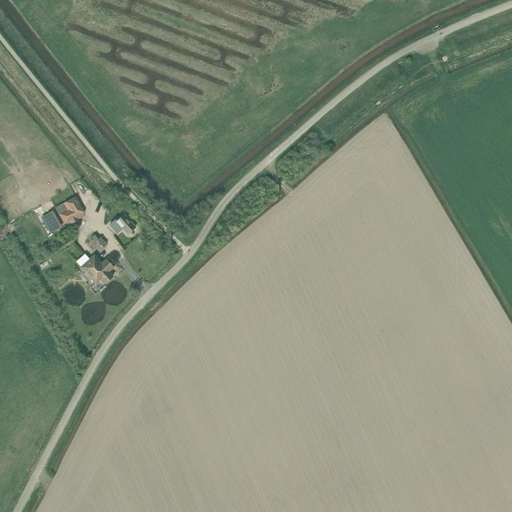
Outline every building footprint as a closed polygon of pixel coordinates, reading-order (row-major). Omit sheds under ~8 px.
[(67,213),(61,217),(65,224),(70,221),(72,223),(84,216),(84,212),(75,196),(62,204),(66,210),(67,213)] [(62,204),(55,208),(59,215),(66,210),(62,204)] [(52,210),(45,214),(55,231),(62,227),(52,210)] [(115,220),(109,225),(117,233),(122,229),(127,234),(135,227),(124,215),(116,222),(115,220)] [(94,255),(80,267),(85,273),(82,275),(87,281),(90,279),(95,284),(100,279),(104,284),(112,276),(108,271),(112,267),(105,260),(101,264),(94,255)]
